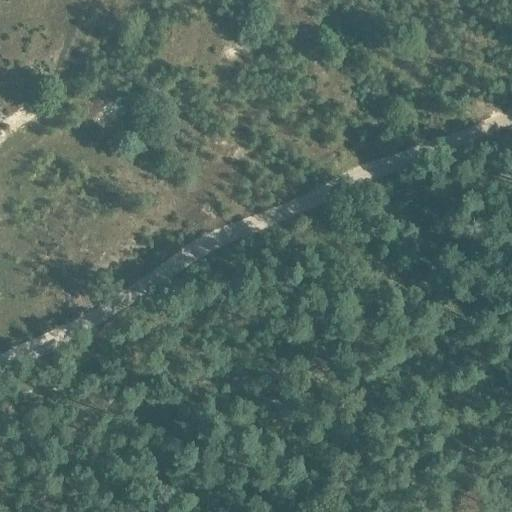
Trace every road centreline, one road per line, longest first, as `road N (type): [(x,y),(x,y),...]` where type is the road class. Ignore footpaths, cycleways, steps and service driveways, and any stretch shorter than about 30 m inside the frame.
road 1 (track): [(0,366),(217,240),(511,119)]
road 2 (track): [(0,160),(48,115),(105,0)]
